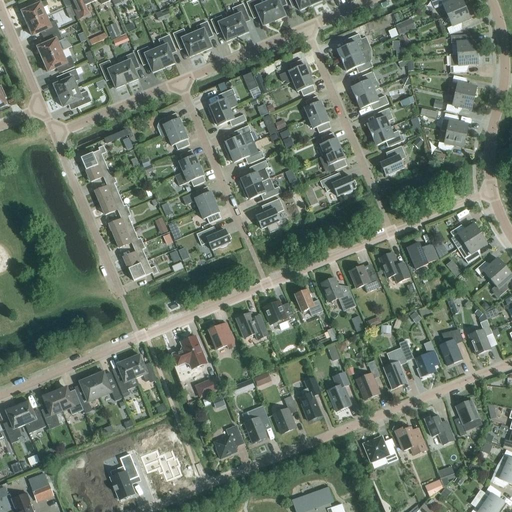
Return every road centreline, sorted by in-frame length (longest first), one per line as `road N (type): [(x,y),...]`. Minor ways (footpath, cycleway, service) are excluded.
road 1 (residential): [(0,392),(490,191)]
road 2 (residential): [(203,486),(511,362)]
road 3 (residential): [(490,191),(503,47),(490,0)]
road 4 (residential): [(57,139),(119,296)]
road 5 (residential): [(376,181),(315,30)]
road 6 (residential): [(245,235),(181,87)]
road 7 (residential): [(181,87),(315,30)]
road 8 (residential): [(57,139),(181,87)]
